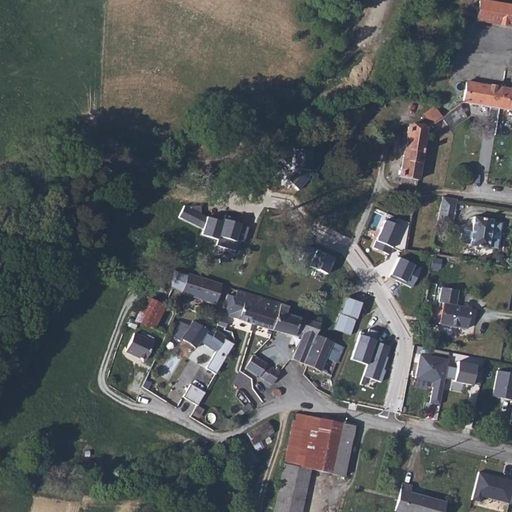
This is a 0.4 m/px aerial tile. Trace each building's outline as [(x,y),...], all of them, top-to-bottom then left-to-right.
[(486,0),(484,0),(479,0),(478,11),(476,20),(511,26),(511,4),(498,2),(497,0),(486,0)] [(464,101),(500,108),(504,86),(467,79),(464,101)] [(511,87),(504,86),(500,108),(511,110),(511,87)] [(459,104),(441,115),(450,129),(468,116),(459,104)] [(425,129),(425,131),(433,141),(450,129),(441,115),(434,120),(425,129)] [(425,129),(408,127),(399,177),(415,179),(417,180),(425,131),(425,129)] [(310,151),(294,150),(292,173),(288,179),(300,189),(309,180),(310,151)] [(455,212),(457,200),(442,197),(441,209),(455,212)] [(225,219),(182,202),(175,219),(201,229),(201,234),(218,241),(225,219)] [(453,224),(455,212),(441,209),(438,223),(453,224)] [(385,210),(371,248),(388,254),(392,246),(402,250),(409,222),(385,210)] [(494,221),(476,218),(474,227),(471,243),(471,246),(489,249),(490,248),(499,250),(504,223),(494,222),(494,221)] [(248,227),(225,219),(218,241),(217,245),(240,253),(248,227)] [(474,227),(467,226),(465,230),(463,237),(464,242),(471,243),(474,227)] [(333,258),(314,250),(307,266),(327,274),(333,258)] [(420,268),(397,257),(388,277),(411,288),(420,268)] [(221,285),(188,275),(182,292),(215,303),(221,285)] [(460,291),(444,289),(442,303),(446,303),(442,325),(470,329),(474,309),(458,307),(460,291)] [(270,330),(279,303),(246,293),(242,304),(234,301),(229,317),(270,330)] [(333,330),(350,335),(361,302),(343,296),(333,330)] [(163,305),(147,297),(136,318),(153,328),(163,305)] [(270,330),(294,337),(296,331),(302,333),(317,337),(318,336),(318,334),(320,325),(300,318),(286,313),(288,306),(279,303),(270,330)] [(286,313),(300,318),(302,310),(288,306),(286,313)] [(208,366),(218,372),(234,343),(225,339),(226,337),(216,331),(215,333),(208,328),(206,331),(192,322),(189,327),(180,322),(172,336),(179,340),(181,338),(195,346),(199,339),(218,348),(208,366)] [(156,342),(136,333),(128,351),(148,360),(156,342)] [(343,348),(318,336),(317,337),(302,333),(292,360),(330,377),(343,348)] [(363,376),(382,382),(394,344),(359,333),(351,358),(367,363),(363,376)] [(271,368),(252,356),(244,367),(264,381),(271,368)] [(442,406),(451,361),(422,356),(418,380),(435,383),(431,404),(442,406)] [(483,387),(486,369),(478,368),(478,366),(460,363),(456,383),(475,386),(475,385),(483,387)] [(511,373),(500,372),(495,397),(511,400),(511,373)] [(201,403),(208,390),(193,382),(186,395),(201,403)] [(271,393),(275,398),(280,394),(276,388),(271,393)] [(343,424),(294,413),(271,511),(301,511),(310,470),(333,474),(343,424)] [(271,430),(264,422),(244,438),(252,447),(271,430)] [(482,497),(508,504),(511,488),(511,479),(478,471),(471,500),(480,502),(482,497)] [(404,482),(397,509),(407,511),(444,511),(447,499),(413,490),(414,484),(404,482)]
